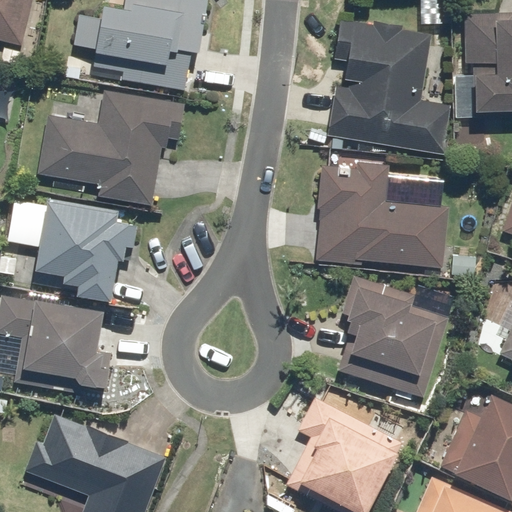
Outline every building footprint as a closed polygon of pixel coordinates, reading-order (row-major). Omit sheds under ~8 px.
[(0,0),(0,43),(21,48),(32,0),(0,0)] [(120,0),(120,10),(92,6),(90,16),(78,15),(74,47),(88,49),(86,65),(120,69),(118,79),(184,88),(188,59),(200,61),(209,0),(120,0)] [(511,15),(462,14),(461,78),(455,78),(453,119),(511,121),(511,15)] [(421,102),(430,36),(398,32),(400,23),(364,18),(363,26),(338,22),(334,55),(346,57),(343,84),(331,83),(323,141),(442,156),(448,106),(421,102)] [(182,105),(98,91),(93,121),(45,113),(36,174),(96,184),(94,198),(152,207),(161,151),(174,154),(182,105)] [(354,168),(321,167),(317,261),(442,266),(445,203),(385,201),(387,166),(354,164),(354,168)] [(511,196),(498,240),(511,244),(511,196)] [(45,202),(43,201),(42,205),(12,200),(5,241),(35,247),(31,272),(32,273),(30,284),(72,291),(71,297),(106,303),(113,262),(118,263),(121,248),(129,249),(133,227),(113,223),(114,217),(116,218),(118,211),(46,198),(45,202)] [(346,334),(335,371),(420,398),(446,318),(410,306),(413,296),(351,276),(340,314),(343,315),(342,321),(345,323),(342,333),(346,334)] [(0,334),(20,338),(12,383),(80,394),(82,388),(91,389),(91,388),(102,390),(105,370),(96,368),(98,355),(91,354),(98,313),(0,296),(0,334)] [(511,322),(497,354),(507,359),(506,361),(511,363),(511,322)] [(464,410),(437,467),(443,470),(442,473),(505,502),(511,487),(511,407),(486,396),(484,399),(469,392),(461,409),(464,410)] [(284,485),(334,511),(364,511),(401,443),(314,397),(296,430),(309,437),(284,485)] [(143,511),(164,458),(126,444),(127,441),(84,426),(84,427),(53,415),(41,444),(34,442),(23,471),(87,496),(80,511),(143,511)] [(509,511),(429,477),(414,511),(509,511)]
